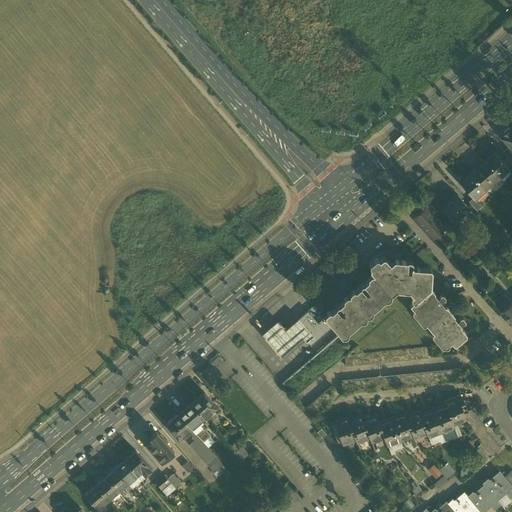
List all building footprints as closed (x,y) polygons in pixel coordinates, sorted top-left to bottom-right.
[(511,126),(510,129),(509,128),(504,132),(505,133),(501,137),(509,146),(511,149),(511,126)] [(511,149),(509,146),(503,151),(508,157),(511,161),(511,149)] [(503,161),(495,152),(485,161),(499,177),(509,169),(509,168),(503,161)] [(511,169),(511,161),(508,157),(503,161),(509,168),(509,169),(510,171),(511,169)] [(485,161),(471,173),(484,189),(499,177),(485,161)] [(484,189),(471,173),(459,183),(473,198),(473,199),(474,199),(484,189)] [(457,195),(442,209),(452,221),(460,214),(461,216),(469,209),(457,195)] [(481,207),(474,199),(473,199),(473,198),(469,202),(476,211),(481,207)] [(442,226),(425,207),(414,216),(431,236),(442,226)] [(411,261),(394,260),(389,264),(384,258),(382,257),(370,268),(370,270),(374,275),(388,291),(394,286),(398,287),(398,290),(404,291),(404,287),(410,288),(409,291),(417,299),(430,288),(432,270),(430,268),(412,267),(412,263),(411,261)] [(374,275),(350,296),(367,315),(391,294),(388,291),(374,275)] [(417,299),(410,305),(429,328),(450,311),(446,306),(443,308),(439,305),(445,299),(445,298),(443,295),(441,295),(435,300),(431,295),(434,293),(430,288),(417,299)] [(350,296),(325,317),(342,336),(367,315),(350,296)] [(511,303),(503,311),(508,317),(511,321),(511,303)] [(318,323),(308,311),(299,318),(313,335),(307,341),(310,345),(332,326),(324,317),(318,323)] [(450,311),(429,328),(443,344),(449,345),(452,342),(454,345),(456,345),(466,337),(466,334),(460,327),(465,323),(465,321),(463,318),(461,318),(455,323),(451,318),(454,316),(450,311)] [(285,330),(277,321),(262,334),(281,356),(303,337),(306,341),(307,341),(306,340),(312,335),(298,319),(299,318),(285,330)] [(339,395),(332,387),(328,390),(335,399),(339,395)] [(335,399),(328,390),(323,394),(330,403),(335,399)] [(204,392),(191,403),(204,418),(209,413),(217,407),(204,392)] [(330,403),(323,394),(319,398),(326,407),(330,403)] [(460,394),(450,398),(452,404),(462,400),(460,394)] [(326,407),(319,398),(314,402),(322,411),(326,407)] [(462,400),(452,404),(450,398),(444,400),(446,405),(453,424),(465,419),(463,412),(467,411),(462,400)] [(322,411),(314,402),(310,406),(317,414),(322,411)] [(204,418),(191,403),(178,414),(192,429),(204,418)] [(446,405),(438,408),(437,407),(433,409),(433,410),(441,432),(454,427),(453,424),(446,405)] [(317,414),(310,406),(305,410),(313,418),(317,414)] [(467,411),(463,412),(465,419),(467,422),(476,414),(472,409),(467,411)] [(441,432),(433,410),(425,413),(424,412),(420,414),(427,433),(428,436),(441,432)] [(419,412),(410,415),(410,414),(406,415),(413,436),(414,438),(427,433),(420,414),(419,412)] [(192,429),(178,414),(166,424),(179,440),(183,436),(192,429)] [(405,414),(397,417),(396,416),(392,418),(400,440),(413,436),(406,415),(405,414)] [(476,414),(467,422),(468,425),(470,427),(479,419),(480,418),(476,414)] [(376,415),(370,417),(371,418),(364,421),(370,437),(372,442),(384,437),(379,423),(376,415)] [(362,416),(353,419),(352,418),(348,419),(356,439),(357,442),(370,437),(364,421),(362,416)] [(347,417),(342,419),(342,420),(334,423),(342,444),(356,439),(348,419),(347,417)] [(204,418),(192,429),(194,431),(203,442),(211,435),(202,424),(206,420),(204,418)] [(392,418),(386,420),(386,421),(379,423),(384,437),(387,445),(400,440),(392,418)] [(479,419),(470,427),(474,432),(483,424),(479,419)] [(483,424),(474,432),(477,436),(485,429),(487,428),(483,424)] [(192,429),(183,436),(185,439),(191,434),(194,431),(192,429)] [(485,429),(477,436),(476,437),(480,442),(489,434),(485,429)] [(203,442),(194,431),(191,434),(193,436),(192,437),(195,440),(190,444),(207,463),(208,462),(215,456),(203,442)] [(174,452),(157,432),(151,437),(153,440),(147,445),(159,460),(165,455),(168,458),(174,452)] [(489,434),(480,442),(484,446),(493,438),(489,434)] [(493,438),(484,446),(488,451),(497,443),(493,438)] [(497,443),(488,451),(492,455),(501,448),(497,443)] [(237,450),(234,453),(241,460),(248,455),(241,447),(237,450)] [(152,469),(136,450),(124,460),(137,475),(142,471),(145,476),(152,469)] [(481,450),(476,455),(482,461),(487,457),(481,450)] [(215,456),(208,462),(214,469),(221,463),(215,456)] [(137,475),(124,460),(114,468),(127,483),(137,475)] [(448,462),(439,466),(443,475),(452,471),(448,462)] [(214,469),(212,471),(217,477),(226,468),(221,463),(214,469)] [(432,463),(426,469),(434,477),(440,471),(432,463)] [(127,483),(114,468),(105,477),(118,492),(127,483)] [(499,471),(489,480),(488,478),(482,483),(484,485),(497,500),(505,492),(509,497),(511,494),(511,486),(508,482),(504,477),(499,471)] [(181,482),(173,473),(167,477),(170,482),(175,487),(181,482)] [(164,474),(155,481),(162,489),(170,482),(167,477),(164,474)] [(137,475),(127,483),(132,488),(141,480),(137,475)] [(442,475),(433,483),(435,485),(444,478),(442,475)] [(118,492),(105,477),(95,485),(107,500),(108,500),(118,492)] [(107,500),(95,485),(84,494),(91,503),(92,502),(96,506),(97,508),(103,504),(107,500)] [(484,485),(474,493),(472,491),(467,496),(480,511),(482,511),(489,506),(493,510),(500,504),(497,500),(484,485)] [(464,491),(454,500),(452,498),(447,502),(447,503),(454,511),(479,511),(480,511),(467,496),(464,491)] [(446,501),(435,510),(434,508),(429,511),(454,511),(447,503),(447,502),(446,501)]
